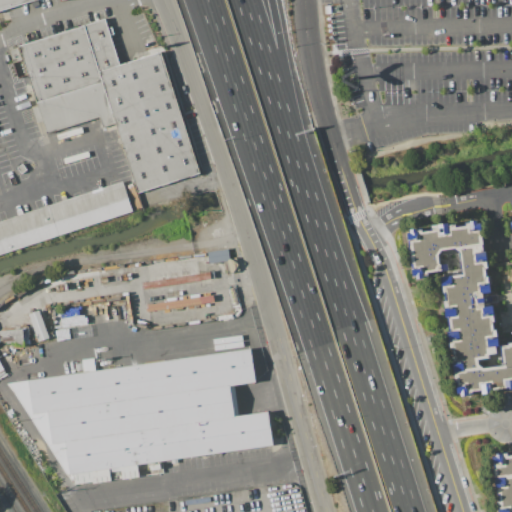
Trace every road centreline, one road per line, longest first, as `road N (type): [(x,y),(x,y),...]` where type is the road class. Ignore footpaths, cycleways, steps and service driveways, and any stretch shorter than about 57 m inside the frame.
road 1 (motorway): [(225,57),(371,511)]
road 2 (tertiary): [(242,219),(326,511)]
road 3 (tertiary): [(163,0),(242,219)]
road 4 (tertiary): [(356,216),(316,84),(303,0)]
road 5 (tertiary): [(462,511),(395,304)]
road 6 (motorway): [(362,369),(296,164)]
road 7 (motorway): [(296,164),(244,0)]
road 8 (motorway): [(296,164),(270,0)]
road 9 (motorway): [(407,511),(362,369)]
